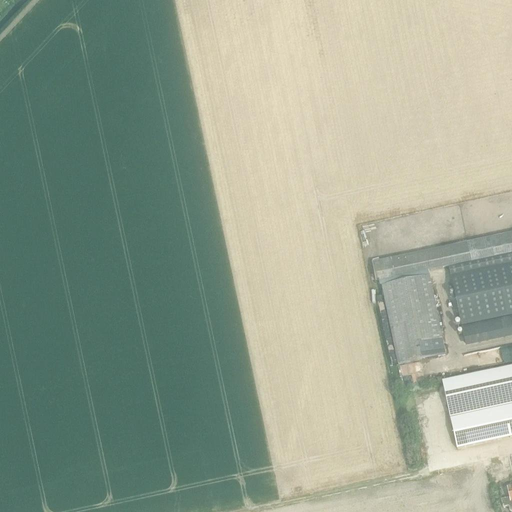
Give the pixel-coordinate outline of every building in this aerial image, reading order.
[(377,282),(511,252),(511,234),(373,264),(377,282)] [(511,265),(452,278),(466,344),(511,334),(511,265)] [(398,365),(445,355),(429,277),(382,287),(398,365)] [(511,367),(442,382),(451,420),(457,450),(511,437),(511,367)] [(511,511),(511,487),(507,488),(509,498),(501,500),(503,507),(509,506),(511,511)]
